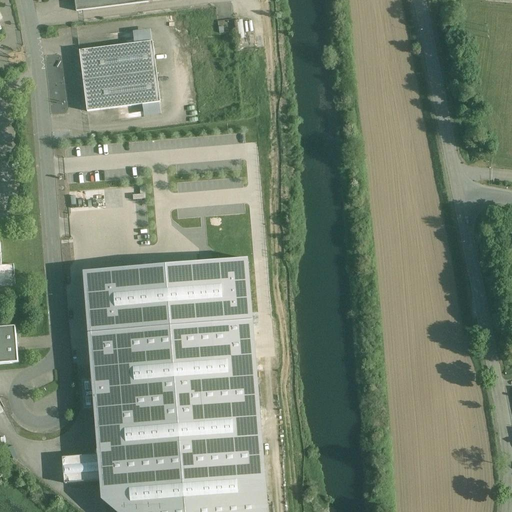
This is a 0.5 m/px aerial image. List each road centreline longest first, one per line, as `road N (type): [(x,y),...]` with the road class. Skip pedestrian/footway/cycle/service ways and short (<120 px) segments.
road 1 (unclassified): [(27,0),(64,342)]
road 2 (tertiary): [(417,0),(456,187)]
road 3 (tertiary): [(456,187),(490,356)]
road 4 (tertiary): [(509,511),(506,426),(490,356)]
road 5 (unclassified): [(64,342),(15,394),(29,423),(45,426),(70,405)]
